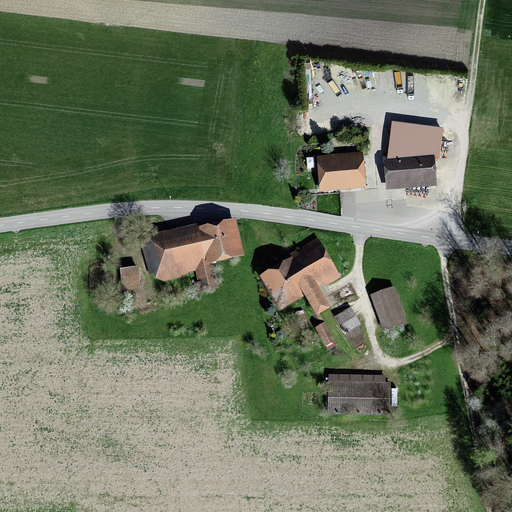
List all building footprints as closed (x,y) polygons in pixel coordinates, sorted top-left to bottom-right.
[(437,185),(435,159),(439,160),(443,129),(392,122),(387,161),(384,161),(385,191),(398,190),(399,204),(439,202),(438,185),(437,185)] [(316,156),(319,192),(322,192),(322,198),(338,197),(338,191),(366,188),(363,152),(316,156)] [(314,168),(315,168),(314,158),(306,158),(307,168),(306,168),(306,173),(314,173),(314,168)] [(245,257),(236,220),(202,228),(201,224),(167,232),(167,231),(149,236),(150,241),(141,243),(149,276),(153,275),(155,284),(181,278),(181,276),(188,275),(188,274),(195,272),(198,282),(193,283),(195,294),(218,288),(213,265),(245,257)] [(304,297),(316,318),(331,310),(319,289),(340,278),(317,239),(296,251),(285,257),(287,261),(259,277),(280,311),(304,297)] [(140,289),(138,267),(119,270),(122,291),(140,289)] [(407,324),(394,287),(370,296),(383,332),(407,324)] [(343,335),(355,348),(365,342),(359,327),(361,326),(351,308),(333,318),(343,335)] [(326,351),(336,346),(334,343),(335,343),(324,324),(314,329),(326,351)] [(328,415),(390,416),(390,405),(396,405),(397,387),(390,387),(391,383),(385,383),(385,376),(328,375),(328,415)]
